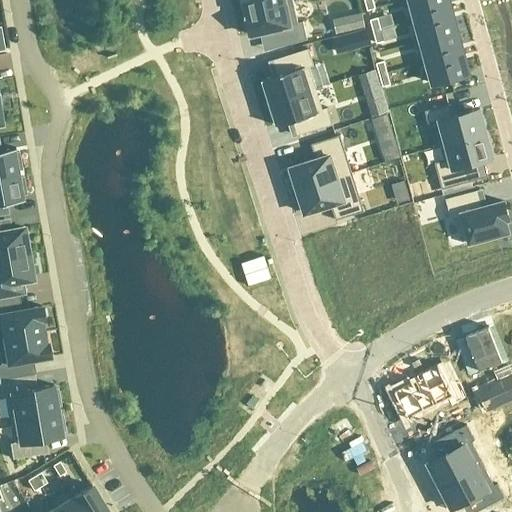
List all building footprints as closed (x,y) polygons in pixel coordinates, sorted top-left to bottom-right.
[(242,0),(243,4),(245,4),(246,12),(293,1),(293,0),(242,0)] [(372,0),(364,0),(367,11),(375,9),(372,0)] [(449,0),(409,0),(415,21),(453,11),(449,0)] [(293,1),(246,12),(248,19),(247,20),(251,35),(261,33),(272,30),(276,48),(307,40),(303,22),(298,23),(293,1)] [(453,11),(415,21),(421,41),(458,31),(453,11)] [(378,18),(370,21),(373,32),(381,30),(378,18)] [(381,30),(373,32),(376,44),(384,42),(381,30)] [(458,31),(421,41),(427,62),(464,52),(458,31)] [(273,77),(262,80),(262,81),(263,81),(270,103),(316,88),(309,67),(314,66),(309,49),(273,60),(268,62),(273,77)] [(464,52),(427,62),(433,84),(470,74),(464,52)] [(384,62),(376,64),(379,75),(387,73),(384,62)] [(387,73),(379,75),(382,87),(390,85),(387,73)] [(316,88),(270,103),(277,125),(276,125),(276,126),(288,122),(292,137),(297,136),(333,125),(327,108),(323,109),(316,88)] [(450,104),(425,111),(428,124),(435,122),(442,146),(486,134),(479,109),(453,116),(450,104)] [(445,160),(435,163),(442,189),(444,196),(473,188),(471,181),(467,166),(486,161),(493,159),(486,134),(442,146),(445,160)] [(316,160),(291,168),(297,189),(297,191),(352,173),(340,135),(311,144),(316,160)] [(0,177),(19,174),(18,170),(22,170),(19,152),(15,153),(14,148),(0,150),(0,177)] [(352,173),(297,191),(298,193),(298,192),(305,213),(331,205),(336,220),(364,211),(359,194),(352,173)] [(25,200),(24,199),(23,199),(22,195),(26,195),(23,177),(19,178),(19,174),(0,177),(0,216),(4,216),(2,204),(25,200)] [(478,190),(446,199),(451,218),(457,217),(464,244),(509,232),(505,220),(509,219),(505,202),(487,206),(483,189),(478,190)] [(0,258),(28,253),(24,228),(3,231),(1,220),(0,219),(0,258)] [(351,252),(321,262),(330,290),(347,285),(350,292),(371,285),(369,280),(387,275),(377,245),(389,241),(384,224),(345,236),(351,252)] [(13,297),(11,283),(33,279),(28,253),(0,258),(0,299),(9,297),(13,297)] [(0,339),(44,332),(42,321),(44,321),(42,306),(12,311),(9,297),(0,299),(0,339)] [(0,359),(1,364),(0,364),(0,380),(30,375),(27,361),(51,357),(48,342),(46,343),(44,332),(0,339),(0,359)] [(402,387),(394,391),(410,418),(448,396),(452,404),(459,401),(457,398),(466,393),(467,396),(468,395),(457,376),(446,382),(435,363),(408,379),(409,382),(402,386),(401,386),(402,387)] [(32,389),(30,375),(0,380),(0,386),(2,396),(6,395),(10,419),(58,411),(57,406),(61,406),(58,388),(54,389),(53,385),(32,389)] [(58,411),(10,419),(14,443),(10,444),(12,459),(43,454),(41,440),(62,437),(61,432),(65,432),(62,415),(58,415),(58,411)] [(439,458),(425,465),(432,479),(436,477),(440,486),(483,464),(471,442),(475,440),(467,425),(442,438),(449,452),(439,458)] [(59,476),(66,472),(59,462),(53,466),(59,476)] [(483,464),(440,486),(445,495),(442,497),(449,511),(463,504),(474,498),(480,510),(505,497),(498,484),(494,486),(483,464)] [(40,487),(47,483),(41,473),(34,477),(40,487)] [(34,477),(27,481),(34,491),(40,487),(34,477)] [(108,511),(91,484),(72,496),(81,511),(108,511)] [(53,507),(56,511),(81,511),(72,496),(53,507)]
